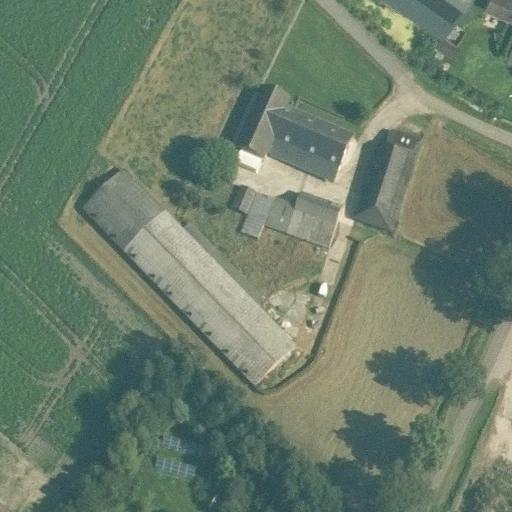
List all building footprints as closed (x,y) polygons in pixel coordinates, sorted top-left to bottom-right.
[(441,0),(425,23),(443,36),(444,35),(450,26),(468,0),(441,0)] [(511,0),(487,0),(484,8),(511,19),(511,0)] [(236,154),(261,165),(265,155),(334,185),(353,140),(285,110),(288,104),(262,93),(236,154)] [(381,148),(356,222),(391,234),(416,160),(381,148)] [(257,308),(264,302),(190,223),(181,231),(123,170),(81,210),(252,389),(295,348),(257,308)] [(328,250),(338,220),(239,188),(231,211),(246,216),(240,235),(259,241),(263,229),(328,250)]
